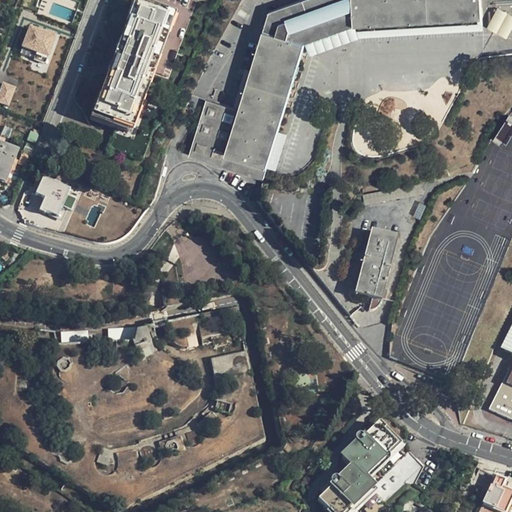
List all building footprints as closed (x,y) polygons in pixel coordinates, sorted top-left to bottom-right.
[(0,0),(0,24),(9,0),(0,0)] [(189,157),(264,179),(268,167),(276,169),(286,138),(287,135),(278,132),(306,43),(356,26),(482,18),(482,12),(481,7),(511,5),(511,0),(302,0),(270,11),(243,98),(240,109),(214,101),(207,99),(189,157)] [(131,131),(173,17),(135,4),(93,118),(131,131)] [(499,11),(495,18),(490,26),(511,36),(511,33),(511,12),(500,7),(499,11)] [(49,59),(57,34),(28,26),(21,51),(49,59)] [(0,102),(9,106),(17,87),(3,82),(0,90),(0,102)] [(240,109),(243,98),(217,90),(214,101),(240,109)] [(494,141),(505,147),(511,135),(511,122),(507,120),(494,141)] [(0,183),(5,186),(17,153),(0,146),(0,183)] [(44,179),(42,183),(40,190),(36,197),(46,200),(40,215),(46,217),(48,215),(59,219),(64,208),(69,196),(71,191),(44,179)] [(69,196),(64,208),(69,210),(74,198),(69,196)] [(380,303),(397,238),(370,232),(353,296),(380,303)] [(203,337),(222,333),(220,319),(219,319),(218,312),(207,314),(208,322),(200,324),(203,337)] [(511,312),(504,330),(511,332),(511,339),(507,348),(510,350),(481,411),(511,424),(511,312)] [(137,354),(152,353),(149,324),(109,328),(110,341),(136,339),(137,354)] [(62,330),(63,344),(89,343),(89,329),(62,330)] [(215,378),(250,370),(245,350),(211,358),(215,378)] [(382,441),(382,435),(373,426),(363,435),(358,441),(354,436),(348,442),(347,444),(351,448),(338,460),(348,469),(335,483),(332,481),(330,482),(326,486),(330,490),(324,496),(317,503),(326,511),(351,511),(371,492),(375,496),(381,501),(400,482),(412,482),(424,458),(405,447),(400,447),(399,447),(363,484),(360,480),(390,449),(382,441)] [(358,441),(363,435),(359,431),(354,436),(358,441)] [(384,436),(382,435),(382,441),(390,449),(360,480),(363,484),(399,447),(394,442),(391,442),(385,436),(384,436)] [(485,492),(493,476),(480,470),(472,485),(485,492)] [(499,511),(505,511),(511,498),(511,492),(502,488),(504,482),(496,477),(483,504),(499,511)] [(330,490),(326,486),(320,492),(324,496),(330,490)] [(351,511),(358,511),(375,496),(371,492),(351,511)] [(408,497),(400,509),(405,511),(406,511),(415,501),(408,497)]
